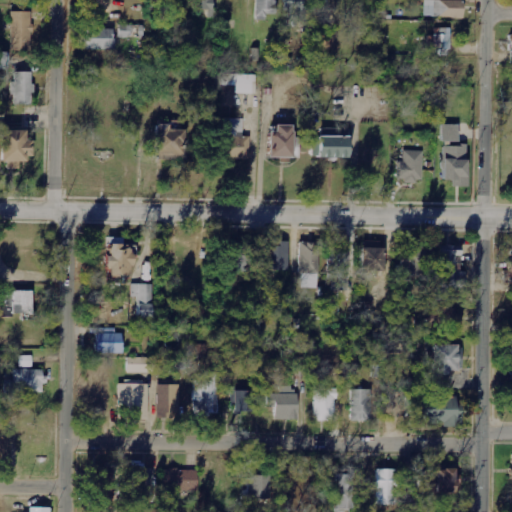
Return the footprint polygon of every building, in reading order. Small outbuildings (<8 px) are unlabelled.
[(212,10),(212,0),(190,0),(191,10),(212,10)] [(275,15),(275,0),(255,0),(255,21),(266,21),(266,15),(275,15)] [(286,0),(285,27),(302,27),(303,0),(286,0)] [(463,18),(463,1),(424,0),(423,17),(463,18)] [(31,12),(10,13),(11,50),(32,50),(31,12)] [(119,38),(144,39),(144,26),(119,25),(119,38)] [(114,30),(86,29),(85,50),(113,50),(114,30)] [(451,29),(435,29),(434,37),(431,37),(431,40),(428,40),(428,50),(450,50),(451,29)] [(31,71),(12,71),(12,104),(31,104),(31,71)] [(255,94),(255,75),(219,74),(219,108),(233,108),(233,94),(255,94)] [(250,137),(243,137),(243,119),(224,119),(223,159),(249,160),(250,137)] [(183,129),(169,128),(169,124),(156,124),(154,159),(182,160),(183,129)] [(267,157),(278,157),(278,163),(289,163),(289,157),(297,157),(297,138),(291,138),(291,124),(274,124),(274,130),(268,130),(267,157)] [(458,124),(441,125),(441,141),(458,141),(458,124)] [(348,156),(347,128),(318,129),(318,137),(312,137),(312,157),(348,156)] [(6,169),(19,169),(19,158),(31,158),(30,140),(25,140),(25,129),(0,130),(1,161),(6,161),(6,169)] [(443,145),(442,179),(452,180),(452,186),(467,186),(467,146),(443,145)] [(403,161),(398,161),(397,180),(422,181),(423,151),(403,150),(403,161)] [(109,277),(131,278),(131,254),(135,254),(135,246),(123,245),(123,238),(108,237),(107,256),(105,256),(105,269),(109,269),(109,277)] [(288,269),(288,241),(275,241),(274,246),(265,246),(264,269),(288,269)] [(319,242),(300,242),(299,288),(318,288),(319,242)] [(326,291),(349,291),(350,244),(326,244),(326,291)] [(462,246),(439,245),(438,289),(433,289),(433,300),(448,301),(448,288),(464,288),(465,271),(457,271),(457,256),(461,256),(462,246)] [(361,247),(360,270),(382,271),(383,248),(361,247)] [(248,249),(228,248),(228,272),(247,272),(248,249)] [(400,268),(393,268),(392,278),(422,280),(423,258),(400,256),(400,268)] [(137,317),(152,318),(153,284),(131,284),(131,297),(138,297),(137,317)] [(32,291),(12,290),(12,314),(32,314),(32,291)] [(457,307),(415,308),(415,329),(457,328),(457,307)] [(123,353),(122,332),(96,333),(96,353),(123,353)] [(431,345),(432,375),(447,374),(446,370),(462,370),(462,359),(457,359),(456,344),(431,345)] [(20,367),(32,367),(32,356),(19,356),(20,367)] [(128,373),(155,373),(155,358),(128,358),(128,373)] [(44,393),(44,369),(13,369),(13,381),(4,381),(4,393),(44,393)] [(218,416),(218,373),(208,373),(208,381),(194,381),(193,415),(218,416)] [(118,382),(118,411),(126,411),(126,419),(148,420),(149,383),(118,382)] [(85,385),(86,418),(110,417),(109,384),(85,385)] [(158,419),(169,418),(169,413),(180,413),(180,384),(157,385),(158,419)] [(275,420),(296,420),(296,386),(279,387),(279,394),(266,394),(267,408),(275,408),(275,420)] [(335,421),(336,389),(314,389),(313,421),(335,421)] [(351,421),(371,421),(370,389),(351,390),(351,421)] [(254,411),(254,391),(234,390),(233,411),(254,411)] [(457,397),(421,396),(420,414),(425,414),(424,424),(457,425),(457,397)] [(112,506),(113,474),(107,474),(107,467),(90,466),(89,494),(98,495),(98,506),(112,506)] [(399,469),(377,469),(376,505),(398,505),(399,469)] [(461,493),(461,480),(455,480),(455,469),(438,469),(438,493),(461,493)] [(153,470),(132,470),(133,498),(154,497),(153,470)] [(198,491),(198,470),(163,470),(163,492),(198,491)] [(351,511),(351,509),(354,509),(355,474),(336,474),(334,511),(351,511)] [(270,476),(241,477),(242,499),(271,498),(270,476)]
